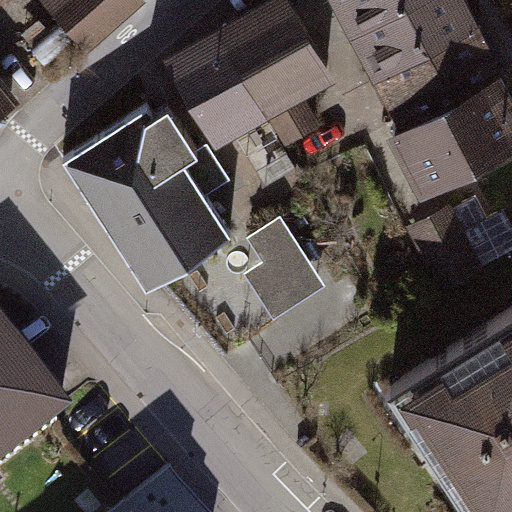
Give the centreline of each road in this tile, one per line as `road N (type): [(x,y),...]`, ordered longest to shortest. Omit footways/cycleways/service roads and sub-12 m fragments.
road 1 (residential): [(282,511),(67,265),(0,216)]
road 2 (residential): [(192,0),(0,170)]
